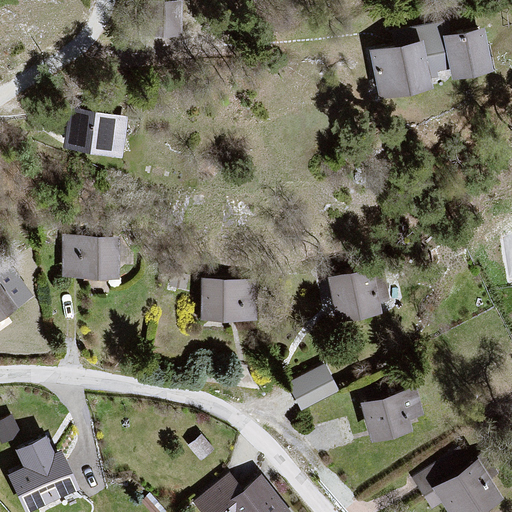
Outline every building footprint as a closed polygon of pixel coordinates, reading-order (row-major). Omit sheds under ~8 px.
[(187,38),(186,0),(152,0),(154,39),(187,38)] [(397,76),(417,72),(455,68),(451,25),(408,32),(405,23),(383,28),(386,37),(342,47),(349,95),(397,86),(397,76)] [(128,110),(70,103),(66,143),(124,149),(128,110)] [(119,233),(60,232),(60,273),(118,274),(119,233)] [(360,267),(316,274),(323,321),(367,315),(360,267)] [(0,269),(0,320),(24,303),(0,269)] [(253,278),(195,277),(194,323),(252,324),(253,278)] [(319,365),(279,385),(294,413),(333,393),(319,365)] [(420,388),(359,404),(369,444),(407,434),(403,419),(426,413),(420,388)] [(0,431),(2,435),(20,427),(11,409),(0,413),(0,431)] [(25,462),(10,468),(27,507),(82,483),(67,451),(55,448),(48,432),(17,445),(25,462)] [(195,437),(181,448),(194,464),(208,453),(195,437)] [(272,511),(236,464),(181,505),(186,511),(272,511)] [(448,511),(489,511),(503,506),(485,464),(437,484),(448,511)]
